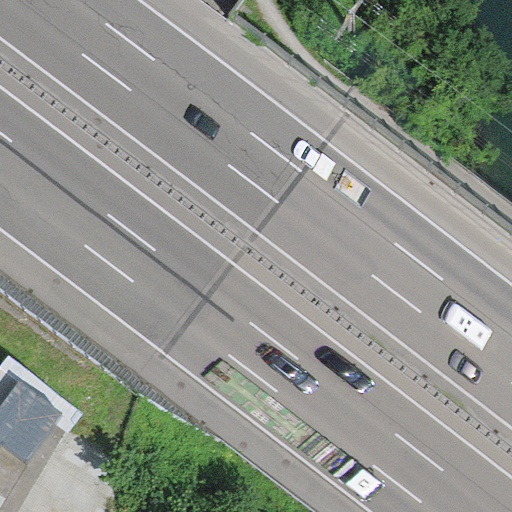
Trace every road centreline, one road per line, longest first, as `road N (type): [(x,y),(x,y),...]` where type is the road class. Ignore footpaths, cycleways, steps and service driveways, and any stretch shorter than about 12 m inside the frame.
road 1 (motorway): [(511,355),(46,0)]
road 2 (motorway): [(0,157),(464,511)]
road 3 (track): [(360,98),(511,215)]
